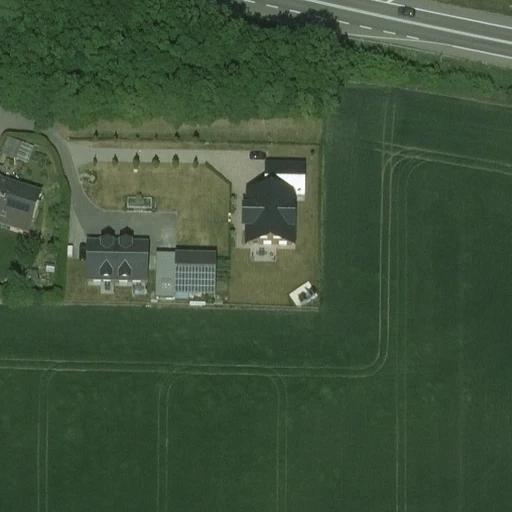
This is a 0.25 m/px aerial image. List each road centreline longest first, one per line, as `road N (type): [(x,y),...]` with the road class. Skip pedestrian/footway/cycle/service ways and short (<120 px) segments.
road 1 (trunk): [(259,0),(511,52)]
road 2 (trunk): [(511,37),(344,0)]
